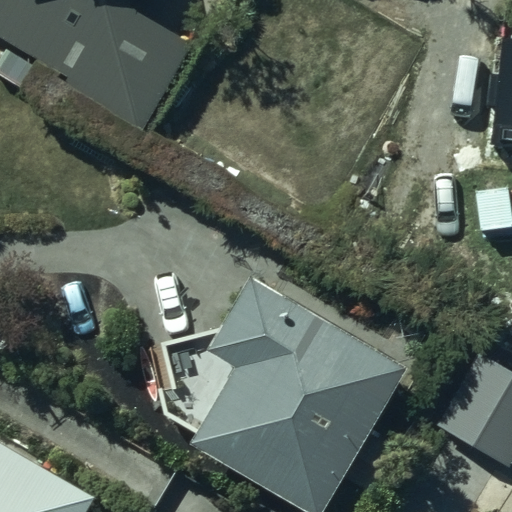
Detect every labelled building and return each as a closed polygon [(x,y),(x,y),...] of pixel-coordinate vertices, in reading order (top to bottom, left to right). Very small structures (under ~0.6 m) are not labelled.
[(0,0),(0,43),(128,122),(179,39),(136,12),(134,0),(0,0)] [(286,76),(203,124),(265,230),(346,183),(386,254),(489,195),(378,2),(276,60),(286,76)] [(194,434),(305,508),(394,374),(245,276),(198,346),(235,371),(194,434)] [(511,375),(476,352),(429,424),(500,470),(511,451),(511,375)] [(103,511),(105,510),(0,446),(0,511),(103,511)]
